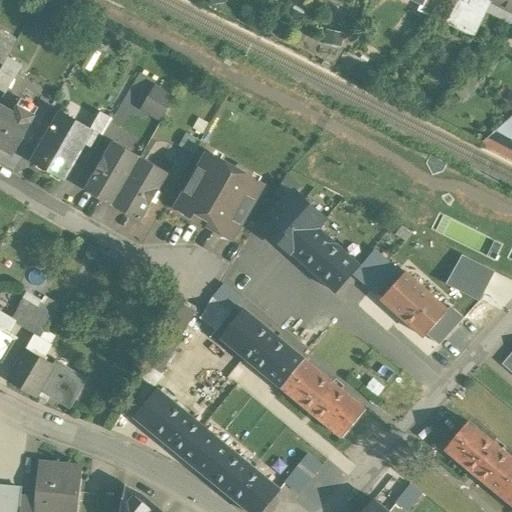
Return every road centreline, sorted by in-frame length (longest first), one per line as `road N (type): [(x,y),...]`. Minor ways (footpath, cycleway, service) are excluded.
road 1 (residential): [(326,511),(511,313)]
road 2 (residential): [(222,511),(195,488),(0,399)]
road 3 (residential): [(0,169),(213,290)]
